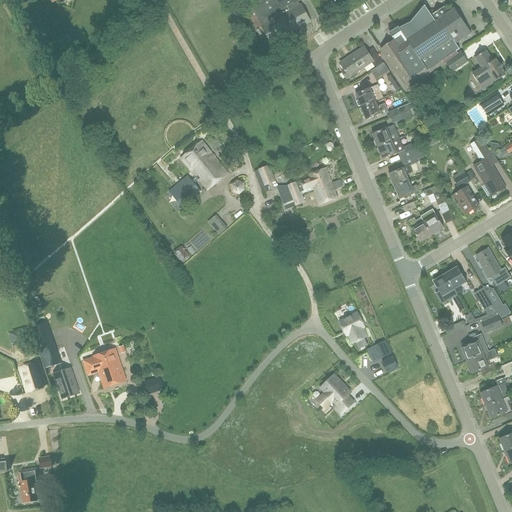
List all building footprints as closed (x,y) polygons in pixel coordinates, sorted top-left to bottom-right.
[(298,0),(260,0),(250,6),(262,27),(271,44),(311,22),(301,4),(300,5),(298,1),(299,1),(298,0)] [(394,40),(380,49),(408,90),(422,80),(421,79),(445,63),(443,60),(459,49),(456,44),(471,33),(455,8),(448,12),(444,6),(431,15),(425,5),(410,22),(399,28),(398,26),(396,28),(398,30),(394,33),(391,31),(389,32),(394,40)] [(376,65),(382,61),(373,48),(367,52),(364,47),(340,63),(344,69),(341,71),(346,78),(373,61),(376,65)] [(482,67),(472,74),(478,82),(479,81),(483,87),(495,80),(496,82),(506,75),(501,68),(502,67),(500,63),(499,64),(495,59),(492,61),(486,51),(476,57),(482,67)] [(455,58),(447,63),(453,72),(461,66),(455,58)] [(382,61),(376,65),(377,67),(371,71),(377,79),(390,71),(384,62),(383,63),(382,61)] [(391,74),(387,77),(397,91),(401,88),(391,74)] [(378,85),(370,88),(356,94),(361,106),(375,100),(375,101),(383,97),(378,85)] [(486,116),(502,106),(498,98),(496,99),(493,95),(481,103),(484,107),(481,109),(486,116)] [(383,114),(386,113),(388,112),(385,104),(378,107),(375,101),(375,100),(361,106),(366,119),(381,113),(380,113),(382,112),(383,114)] [(412,102),(397,108),(399,114),(414,108),(412,102)] [(414,108),(399,114),(401,120),(416,114),(414,108)] [(394,125),(387,128),(372,134),(378,146),(399,138),(394,125)] [(429,138),(433,145),(439,142),(435,135),(429,138)] [(486,155),(491,152),(481,137),(470,144),(479,159),(486,155)] [(405,150),(399,138),(378,146),(383,159),(405,150)] [(178,183),(168,191),(175,199),(181,207),(191,199),(200,191),(194,183),(199,179),(203,185),(208,191),(219,181),(228,174),(215,158),(202,141),(192,150),(181,158),(194,174),(197,177),(192,181),(188,175),(178,183)] [(333,149),(335,147),(333,143),(330,141),(327,143),(326,145),(328,149),(331,151),(333,149)] [(509,154),(511,151),(511,142),(505,147),(506,148),(499,153),(501,157),(508,153),(509,154)] [(496,152),(498,144),(491,143),(490,150),(491,152),(494,153),(496,152)] [(408,157),(423,151),(421,146),(406,152),(408,157)] [(426,156),(423,151),(408,157),(411,165),(418,162),(417,160),(426,156)] [(236,158),(232,161),(237,167),(241,164),(236,158)] [(505,188),(487,158),(474,166),(492,196),(505,188)] [(410,165),(403,168),(389,174),(394,186),(409,180),(406,175),(413,172),(410,165)] [(269,190),(267,184),(275,181),(269,166),(255,171),(263,193),(269,190)] [(300,181),(287,186),(277,186),(283,202),(301,194),(314,189),(331,183),(325,168),(308,175),(309,177),(300,181)] [(467,173),(471,180),(475,177),(471,170),(467,173)] [(459,188),(471,182),(466,172),(454,179),(459,188)] [(409,180),(394,186),(400,199),(414,193),(419,191),(417,184),(411,187),(409,180)] [(238,181),(233,185),(234,191),(240,193),(244,189),(243,184),(238,181)] [(331,183),(314,189),(320,204),(337,197),(331,183)] [(434,194),(439,191),(437,186),(425,190),(428,196),(434,194)] [(460,207),(465,215),(479,206),(467,187),(452,196),(459,208),(460,207)] [(439,192),(439,191),(434,194),(446,223),(454,220),(441,191),(439,192)] [(305,202),(301,194),(283,202),(286,210),(305,202)] [(414,202),(403,206),(405,211),(416,207),(414,202)] [(421,218),(432,235),(444,228),(432,209),(421,216),(421,218)] [(234,210),(218,222),(224,230),(240,218),(234,210)] [(432,235),(421,218),(417,220),(415,218),(408,222),(412,229),(421,242),(432,235)] [(174,252),(181,262),(189,256),(182,246),(174,252)] [(488,248),(476,255),(485,270),(483,271),(488,279),(489,278),(493,276),(498,285),(511,276),(506,267),(501,270),(488,248)] [(450,281),(454,289),(461,285),(463,287),(468,284),(458,267),(445,274),(450,281)] [(450,281),(445,274),(433,281),(439,291),(436,293),(442,304),(458,295),(454,289),(450,281)] [(480,302),(489,317),(497,313),(483,288),(474,293),(475,295),(472,296),(477,304),(480,302)] [(496,310),(501,319),(510,314),(505,305),(496,310)] [(469,314),(474,323),(488,317),(487,314),(475,319),(471,312),(469,314)] [(348,317),(339,321),(343,328),(346,335),(348,334),(350,339),(352,343),(360,340),(367,336),(365,332),(362,327),(364,326),(361,319),(357,313),(348,317)] [(490,319),(481,322),(484,328),(486,333),(494,330),(503,326),(500,320),(498,315),(490,319)] [(466,326),(464,320),(453,325),(455,331),(466,326)] [(47,322),(32,327),(46,368),(61,363),(47,322)] [(472,338),(474,343),(462,348),(467,361),(483,354),(480,346),(482,345),(478,336),(472,338)] [(390,353),(384,341),(377,344),(383,356),(390,353)] [(115,349),(94,356),(94,357),(84,361),(89,375),(99,372),(105,388),(125,381),(115,349)] [(489,351),(483,354),(467,361),(472,373),(481,370),(483,374),(490,371),(488,366),(490,365),(488,360),(491,358),(490,358),(496,355),(494,350),(489,352),(489,351)] [(392,357),(382,363),(386,371),(397,366),(392,357)] [(511,368),(511,361),(502,366),(504,372),(511,368)] [(36,364),(19,369),(27,393),(43,388),(36,364)] [(73,380),(71,373),(54,379),(62,403),(79,397),(73,380)] [(323,395),(329,402),(333,399),(338,404),(334,407),(341,414),(354,402),(347,395),(350,392),(334,375),(322,387),(327,392),(323,395)] [(160,377),(145,382),(149,394),(164,388),(160,377)] [(505,383),(497,386),(480,393),(486,405),(502,399),(510,396),(505,383)] [(81,389),(83,400),(92,398),(90,387),(81,389)] [(502,399),(486,405),(491,418),(507,412),(502,399)] [(2,413),(10,412),(9,401),(1,402),(2,413)] [(505,451),(511,448),(511,433),(499,438),(505,451)] [(38,458),(40,470),(52,468),(50,457),(38,458)] [(23,503),(36,501),(34,487),(38,487),(36,469),(18,472),(23,503)]
